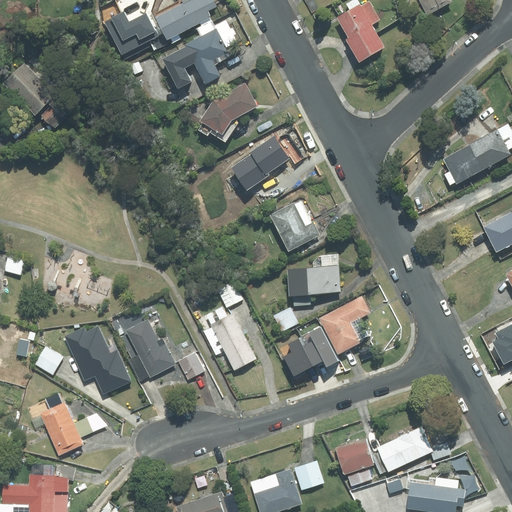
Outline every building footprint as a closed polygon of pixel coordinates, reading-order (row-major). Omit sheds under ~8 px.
[(152,12),(146,0),(127,0),(136,19),(152,12)] [(203,23),(205,27),(213,23),(210,18),(215,16),(212,10),(221,5),(218,0),(193,0),(161,16),(174,42),(184,37),(182,33),(203,23)] [(368,1),(359,5),(356,0),(352,0),(342,5),(345,12),(331,19),(356,68),(384,54),(370,26),(379,21),(368,1)] [(416,0),(426,17),(450,5),(447,0),(416,0)] [(202,30),(205,35),(189,43),(190,45),(170,56),(187,87),(200,81),(193,66),(202,62),(212,82),(227,75),(219,58),(234,51),(221,27),(219,28),(216,22),(202,30)] [(23,55),(2,75),(40,113),(42,112),(59,129),(75,113),(58,96),(61,93),(23,55)] [(219,100),(208,120),(203,128),(215,135),(220,127),(230,133),(238,118),(262,104),(249,82),(219,100)] [(455,188),(510,156),(508,153),(511,150),(511,136),(506,126),(441,162),(455,188)] [(256,151),(274,175),(297,157),(279,134),(256,151)] [(274,175),(256,151),(237,166),(255,189),(274,175)] [(304,196),(274,212),(293,248),(323,232),(304,196)] [(495,256),(511,246),(511,212),(480,229),(495,256)] [(28,258),(10,253),(6,269),(24,274),(28,258)] [(325,262),(292,265),(295,295),(346,291),(343,253),(324,254),(325,262)] [(511,270),(503,275),(511,293),(511,270)] [(237,280),(221,288),(230,305),(246,296),(237,280)] [(366,314),(372,312),(362,295),(325,315),(343,350),(376,333),(366,314)] [(263,357),(239,310),(230,314),(225,303),(209,311),(239,370),(263,357)] [(293,305),(276,314),(285,331),(302,323),(293,305)] [(153,319),(131,329),(142,353),(133,357),(144,382),(181,365),(170,342),(165,344),(153,319)] [(511,328),(501,334),(504,340),(498,343),(506,358),(511,355),(511,328)] [(96,351),(93,344),(76,352),(86,374),(96,369),(107,393),(131,382),(114,343),(96,351)] [(66,355),(49,345),(38,364),(55,374),(66,355)] [(199,350),(182,359),(191,377),(208,368),(199,350)] [(104,409),(80,420),(66,390),(48,398),(52,406),(43,410),(63,454),(90,441),(87,435),(111,424),(104,409)] [(426,425),(381,445),(393,470),(438,449),(426,425)] [(355,487),(376,479),(371,466),(379,463),(368,433),(338,445),(355,487)] [(304,489),(297,466),(254,480),(264,511),(276,511),(308,502),(304,489)] [(7,482),(6,503),(0,502),(0,511),(70,511),(72,472),(34,471),(34,483),(7,482)] [(462,487),(463,480),(409,474),(407,489),(414,490),(412,506),(461,511),(462,505),(470,506),(472,488),(462,487)] [(404,477),(389,482),(392,492),(407,487),(404,477)] [(234,511),(227,489),(179,504),(181,511),(234,511)]
